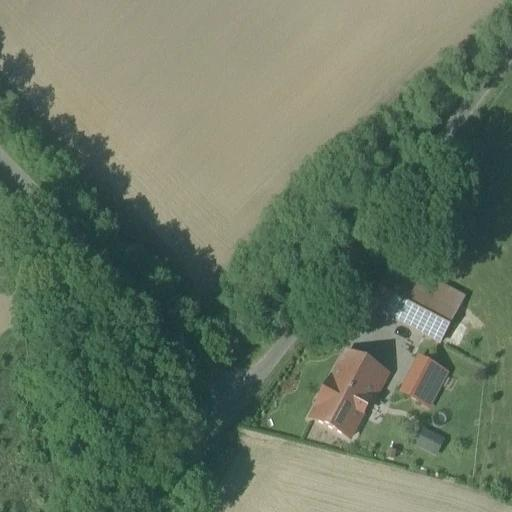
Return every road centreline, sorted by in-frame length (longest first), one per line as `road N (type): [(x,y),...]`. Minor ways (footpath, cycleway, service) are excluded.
road 1 (residential): [(237,404),(511,53)]
road 2 (unclassified): [(0,158),(237,404)]
road 3 (unclassified): [(151,511),(237,404)]
